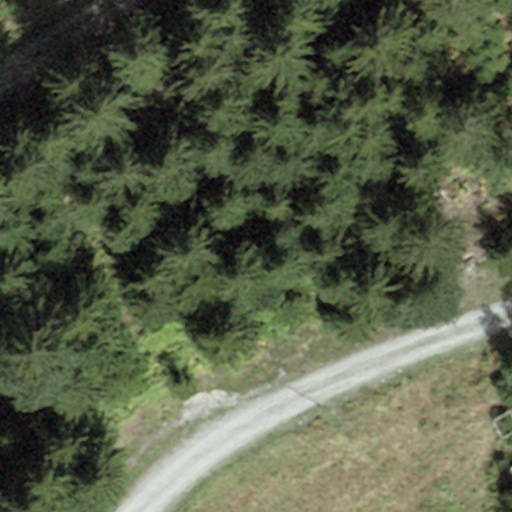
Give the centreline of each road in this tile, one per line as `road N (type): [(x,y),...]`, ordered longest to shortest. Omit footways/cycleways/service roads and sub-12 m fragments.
road 1 (track): [(129,511),(207,442),(325,377),(511,313)]
road 2 (track): [(119,0),(0,84)]
